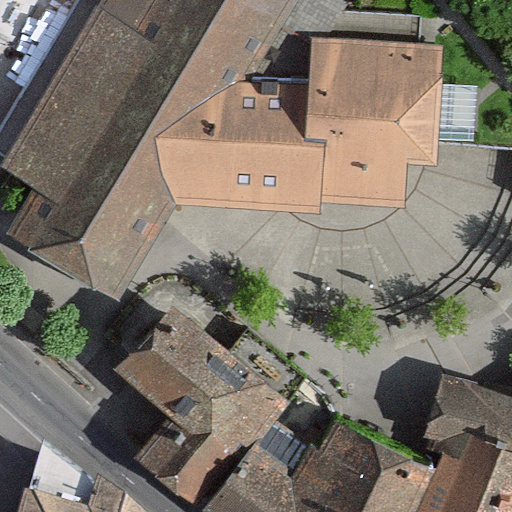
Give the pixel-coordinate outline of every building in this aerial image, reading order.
[(125,0),(120,9),(99,0),(91,0),(0,148),(0,162),(27,179),(0,228),(123,290),(178,194),(319,210),(319,186),(399,194),(399,153),(430,150),(441,35),(312,24),(295,73),(239,69),(283,0),(125,0)] [(204,483),(233,433),(292,373),(152,283),(115,341),(162,393),(131,430),(204,483)] [(511,511),(511,369),(444,355),(406,413),(435,433),(430,448),(407,511),(511,511)] [(233,433),(204,483),(245,511),(407,511),(430,448),(332,399),(284,461),(233,433)] [(81,510),(18,495),(14,511),(109,511),(88,493),(81,510)]
